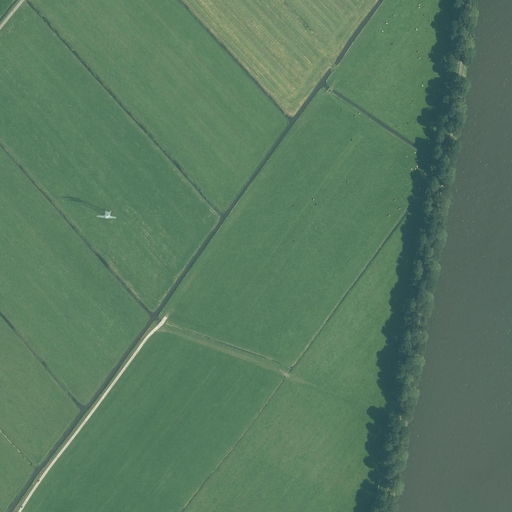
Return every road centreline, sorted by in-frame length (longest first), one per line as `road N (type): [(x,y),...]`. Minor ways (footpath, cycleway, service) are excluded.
road 1 (track): [(20,511),(188,286)]
road 2 (track): [(330,63),(340,73),(330,89),(188,286)]
road 3 (track): [(157,327),(401,410)]
